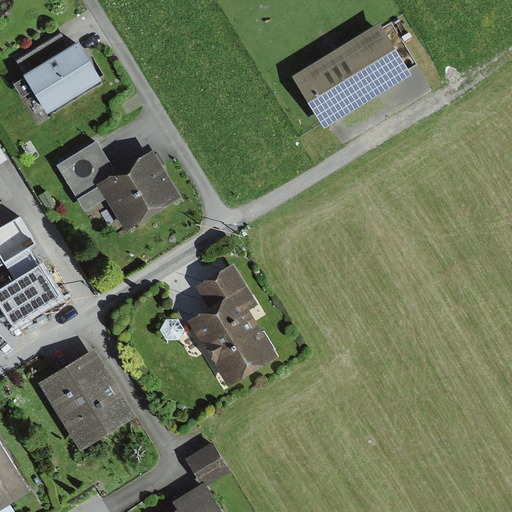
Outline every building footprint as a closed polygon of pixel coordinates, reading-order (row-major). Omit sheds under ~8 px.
[(380,26),(298,76),(329,127),(411,76),(380,26)] [(84,37),(28,70),(51,108),(107,75),(84,37)] [(0,139),(0,163),(11,157),(0,139)] [(99,139),(58,163),(86,210),(108,196),(127,228),(184,194),(155,147),(117,170),(99,139)] [(261,306),(235,262),(197,285),(210,307),(189,320),(230,388),(280,358),(252,311),(261,306)] [(97,345),(42,380),(84,447),(139,413),(97,345)] [(214,440),(187,456),(203,481),(207,487),(233,470),(214,440)] [(0,509),(31,491),(0,441),(0,509)] [(223,511),(207,487),(203,481),(173,499),(178,507),(169,511),(223,511)]
